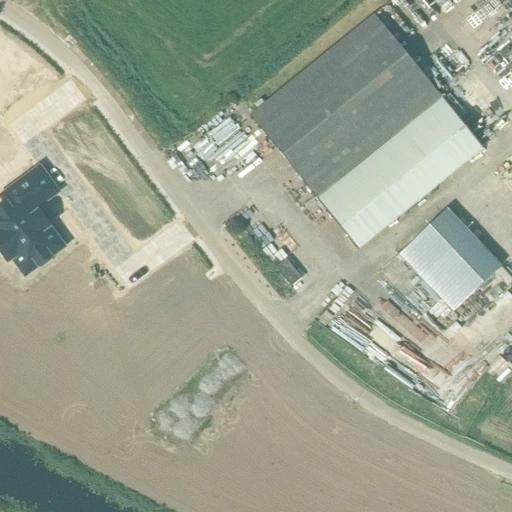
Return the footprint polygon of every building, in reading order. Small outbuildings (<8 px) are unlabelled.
[(374,15),(250,116),(317,199),(360,251),(484,150),(441,97),(374,15)] [(5,207),(0,210),(0,228),(2,230),(0,231),(0,256),(3,260),(7,257),(10,262),(12,260),(22,254),(33,270),(38,266),(41,269),(54,260),(51,257),(64,248),(49,228),(55,223),(42,205),(59,192),(40,167),(4,194),(11,202),(5,207)] [(511,167),(501,176),(511,189),(511,167)] [(447,210),(400,255),(453,312),(501,266),(447,210)] [(331,325),(356,341),(374,313),(348,297),(331,325)] [(79,448),(102,454),(105,443),(81,437),(79,448)]
